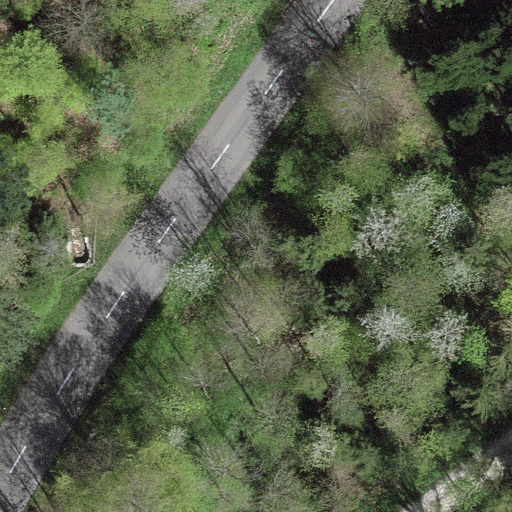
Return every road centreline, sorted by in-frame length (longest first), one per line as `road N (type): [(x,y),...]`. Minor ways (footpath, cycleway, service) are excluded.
road 1 (tertiary): [(327,0),(63,369),(0,486)]
road 2 (track): [(511,440),(415,511)]
